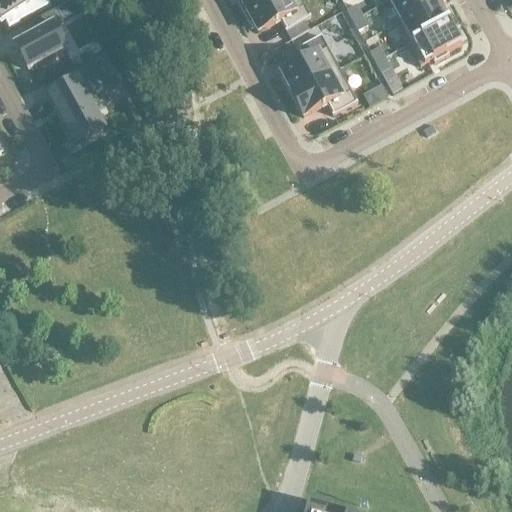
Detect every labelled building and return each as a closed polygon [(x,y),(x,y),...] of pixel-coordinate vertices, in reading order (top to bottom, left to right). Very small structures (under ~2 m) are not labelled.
[(0,0),(0,20),(1,23),(5,21),(9,29),(19,23),(19,22),(36,13),(29,0),(0,0)] [(236,0),(235,1),(242,14),(267,0),(236,0)] [(299,0),(267,0),(242,14),(249,27),(253,25),(258,34),(281,21),(287,31),(285,32),(286,33),(311,19),(310,18),(299,0)] [(395,0),(389,3),(400,23),(396,25),(397,26),(438,4),(435,0),(395,0)] [(438,4),(397,26),(408,47),(449,25),(438,4)] [(356,7),(347,13),(352,23),(362,18),(356,7)] [(362,18),(352,23),(358,34),(368,29),(362,18)] [(449,25),(408,47),(420,69),(433,63),(434,66),(449,58),(447,54),(461,47),(449,25)] [(53,26),(15,47),(28,72),(38,66),(40,70),(55,62),(54,58),(67,51),(53,26)] [(304,62),(280,75),(292,96),(291,97),(292,98),(339,72),(322,40),(321,38),(296,52),(297,54),(299,53),(304,62)] [(379,50),(370,55),(375,65),(385,60),(379,50)] [(385,60),(375,65),(381,76),(391,71),(385,60)] [(339,72),(292,98),(303,120),(328,107),(333,116),(332,117),(333,119),(358,105),(357,103),(357,104),(339,72)] [(116,75),(98,84),(105,97),(123,88),(116,75)] [(47,96),(46,97),(54,111),(66,132),(77,126),(85,141),(105,130),(106,132),(107,131),(100,119),(100,120),(79,81),(48,97),(47,96)]
